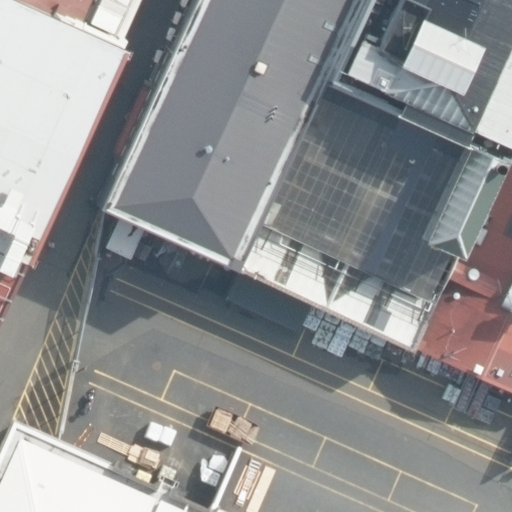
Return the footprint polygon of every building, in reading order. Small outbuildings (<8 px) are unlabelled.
[(132,0),(0,0),(0,291),(17,253),(116,38),(132,0)] [(323,67),(353,0),(184,0),(94,197),(102,201),(232,261),(323,67)] [(511,124),(511,0),(353,0),(323,67),(462,129),(418,225),(457,243),(511,124)] [(413,342),(457,243),(418,225),(462,129),(323,67),(232,261),(412,345),(413,342)] [(511,124),(457,243),(413,342),(511,387),(511,124)] [(205,511),(56,446),(9,425),(0,443),(0,511),(205,511)]
